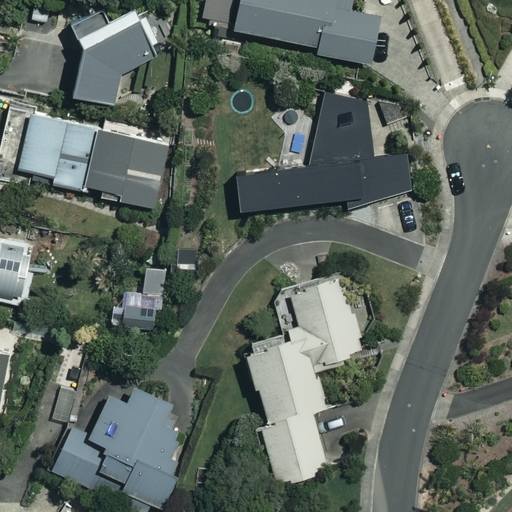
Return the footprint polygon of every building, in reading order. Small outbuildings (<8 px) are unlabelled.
[(349,0),(236,0),(232,22),(317,39),(315,46),(367,56),(376,11),(349,5),(349,0)] [(157,40),(141,2),(73,31),(69,79),(107,88),(115,58),(157,40)] [(363,90),(314,97),(322,155),(234,166),(239,203),(344,189),(345,199),(409,191),(404,148),(371,152),(363,90)] [(168,139),(31,109),(19,164),(33,167),(31,175),(82,186),(83,180),(104,184),(102,192),(155,203),(168,139)] [(31,240),(0,231),(0,292),(16,297),(31,240)] [(363,349),(344,273),(275,290),(285,332),(246,342),(263,415),(258,416),(273,479),(324,466),(310,409),(325,405),(315,361),(363,349)] [(0,346),(0,411),(13,350),(0,346)] [(132,379),(125,393),(108,386),(88,430),(109,439),(98,463),(125,475),(121,483),(161,501),(192,433),(163,420),(173,397),(132,379)]
